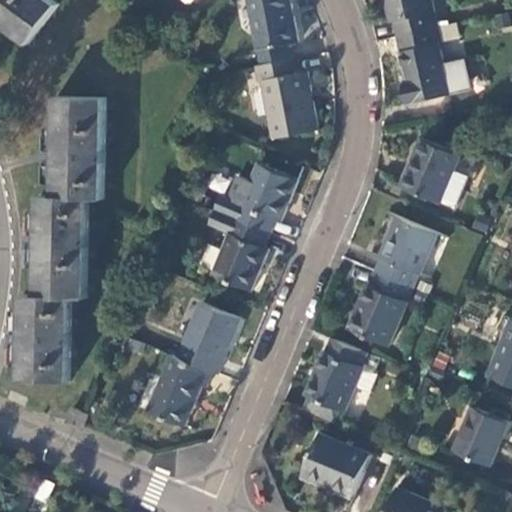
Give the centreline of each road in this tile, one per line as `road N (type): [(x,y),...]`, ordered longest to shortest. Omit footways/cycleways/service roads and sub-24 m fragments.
road 1 (residential): [(208,510),(359,150),(367,101),(341,0)]
road 2 (residential): [(0,421),(208,510)]
